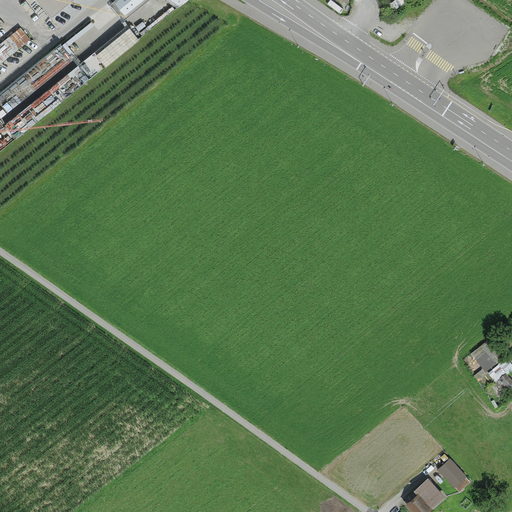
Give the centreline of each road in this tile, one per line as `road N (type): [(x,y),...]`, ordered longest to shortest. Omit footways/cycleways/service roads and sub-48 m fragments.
road 1 (track): [(369,511),(0,253)]
road 2 (unclassified): [(103,0),(0,86)]
road 3 (primary): [(405,85),(511,155)]
